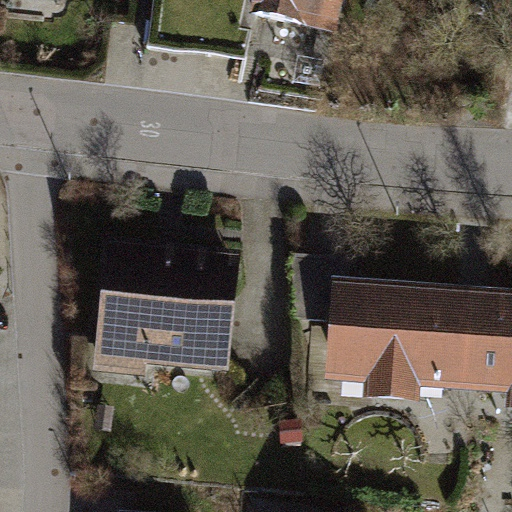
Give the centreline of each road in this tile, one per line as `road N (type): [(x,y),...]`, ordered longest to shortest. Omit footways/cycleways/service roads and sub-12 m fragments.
road 1 (residential): [(40,114),(511,157)]
road 2 (residential): [(40,114),(42,511)]
